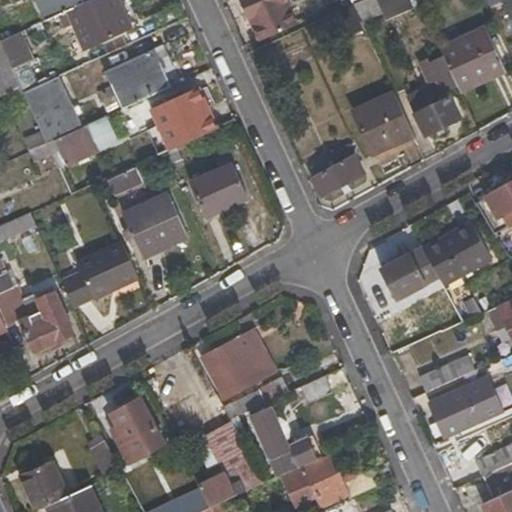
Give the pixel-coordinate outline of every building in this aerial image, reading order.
[(37,0),(47,22),(58,17),(83,6),(79,0),(37,0)] [(74,30),(89,65),(131,46),(124,30),(111,35),(102,15),(121,5),(118,0),(95,0),(83,6),(58,17),(67,33),(74,30)] [(296,23),(285,0),(241,0),(258,39),(296,23)] [(403,3),(401,0),(362,0),(354,4),(362,21),(403,3)] [(352,34),(365,28),(362,21),(354,4),(343,9),(352,34)] [(175,26),(168,10),(124,30),(131,46),(175,26)] [(506,71),(485,27),(440,47),(443,55),(458,85),(461,92),(506,71)] [(35,61),(23,33),(1,43),(13,71),(27,64),(35,61)] [(0,77),(13,71),(1,43),(0,43),(0,77)] [(102,101),(110,118),(173,88),(156,50),(105,73),(115,95),(102,101)] [(429,62),(443,92),(458,85),(443,55),(429,62)] [(38,88),(27,64),(13,71),(24,95),(38,88)] [(49,145),(58,141),(84,129),(60,78),(38,88),(24,95),(42,133),(49,145)] [(171,150),(178,147),(216,129),(198,90),(153,111),(171,150)] [(352,111),(372,155),(414,136),(393,92),(352,111)] [(461,117),(451,96),(416,112),(426,133),(461,117)] [(68,164),(96,152),(86,128),(84,129),(58,141),(68,164)] [(42,133),(25,141),(30,153),(49,145),(42,133)] [(59,169),(68,164),(58,141),(49,145),(53,156),(59,169)] [(30,153),(35,163),(53,156),(49,145),(30,153)] [(342,159),(335,164),(331,158),(312,167),(316,174),(312,176),(323,197),(364,173),(348,145),(338,150),(342,159)] [(171,150),(164,154),(172,172),(186,165),(178,147),(171,150)] [(338,150),(329,154),(331,158),(335,164),(342,159),(338,150)] [(209,219),(248,202),(230,164),(192,182),(209,219)] [(114,198),(144,184),(137,169),(108,182),(114,198)] [(511,181),(475,201),(491,227),(503,220),(507,227),(511,223),(511,181)] [(146,257),(186,238),(166,196),(126,214),(146,257)] [(0,313),(7,330),(18,324),(32,355),(75,336),(55,291),(35,299),(41,311),(30,316),(11,273),(8,274),(2,259),(0,259),(0,245),(37,229),(30,215),(0,228),(0,313)] [(491,259),(470,220),(421,246),(423,248),(438,276),(444,285),(491,259)] [(60,281),(74,311),(138,281),(121,243),(77,263),(81,272),(60,281)] [(395,299),(438,276),(423,248),(402,258),(400,255),(381,265),(384,270),(379,273),(395,299)] [(500,342),(511,336),(511,338),(511,297),(485,310),(500,342)] [(473,298),(463,303),(470,316),(480,312),(473,298)] [(229,397),(265,377),(247,343),(237,349),(233,342),(202,359),(219,392),(225,391),(229,397)] [(466,354),(418,376),(425,393),(474,370),(466,354)] [(309,407),(335,396),(326,376),(300,387),(309,407)] [(488,376),(428,403),(444,438),(504,411),(488,376)] [(260,390),(235,402),(240,414),(265,403),(260,390)] [(130,464),(167,445),(141,400),(110,416),(127,446),(121,449),(130,464)] [(272,408),(250,418),(277,477),(282,476),(318,459),(308,436),(289,445),(272,408)] [(204,436),(223,472),(197,485),(210,509),(221,504),(265,484),(231,422),(204,436)] [(324,457),(312,434),(308,436),(318,459),(324,457)] [(104,480),(121,471),(105,440),(89,449),(104,480)] [(511,441),(474,459),(482,476),(511,461),(511,441)] [(367,472),(343,483),(330,454),(324,457),(318,459),(282,476),(297,508),(318,500),(323,511),(375,487),(367,472)] [(52,461),(19,476),(36,511),(37,511),(47,508),(68,497),(52,461)] [(511,511),(511,461),(482,476),(493,498),(482,503),(485,511),(511,511)] [(101,511),(91,486),(68,497),(47,508),(48,511),(101,511)] [(175,511),(172,503),(151,511),(175,511)]
